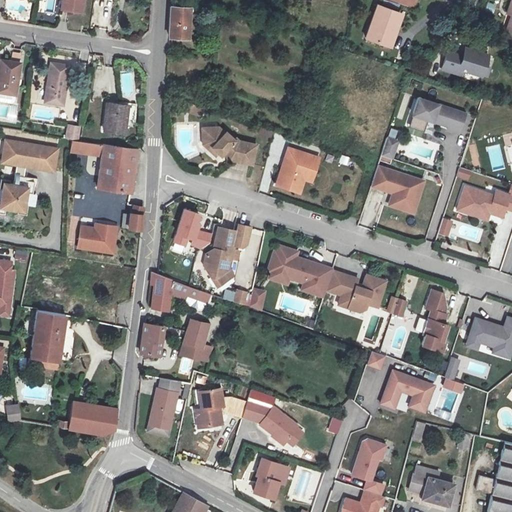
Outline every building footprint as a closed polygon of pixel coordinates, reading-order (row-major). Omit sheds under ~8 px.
[(85,0),(62,0),(61,10),(83,13),(85,0)] [(382,0),(414,8),(415,0),(382,0)] [(398,13),(376,5),(365,37),(390,46),(399,21),(396,20),(398,13)] [(188,39),(190,8),(170,7),(169,37),(188,39)] [(483,66),(487,56),(466,50),(463,59),(446,53),(441,69),(441,70),(461,76),(462,72),(479,77),(483,66)] [(21,63),(1,60),(0,66),(0,92),(15,95),(21,63)] [(70,67),(52,64),(45,102),(64,105),(70,67)] [(483,66),(479,77),(485,79),(489,69),(483,66)] [(468,113),(420,97),(413,116),(429,121),(449,128),(448,131),(460,135),(468,113)] [(129,107),(108,104),(105,131),(126,134),(129,107)] [(425,133),(429,121),(413,116),(409,128),(425,133)] [(67,124),(64,138),(79,140),(81,126),(67,124)] [(210,135),(212,124),(208,124),(203,143),(210,135)] [(219,126),(212,124),(210,135),(203,143),(210,149),(213,146),(221,153),(225,149),(230,153),(229,157),(252,162),(256,143),(239,140),(236,136),(235,138),(226,130),(225,131),(224,131),(219,126)] [(397,137),(387,133),(380,155),(390,158),(397,137)] [(4,181),(3,184),(33,190),(35,181),(28,179),(30,166),(50,169),(54,146),(6,138),(2,161),(17,164),(14,182),(4,181)] [(131,195),(137,151),(72,140),(70,153),(102,158),(97,189),(131,195)] [(319,156),(288,145),(276,181),(299,189),(304,176),(307,166),(314,169),(319,156)] [(58,147),(54,146),(50,169),(55,170),(58,147)] [(348,165),(349,157),(341,155),(339,163),(348,165)] [(421,180),(376,165),(368,191),(389,197),(387,205),(402,209),(405,201),(415,197),(421,180)] [(311,179),(314,169),(307,166),(304,176),(311,179)] [(460,168),(456,176),(467,180),(470,171),(460,168)] [(494,191),(465,180),(454,209),(466,212),(469,205),(487,211),(500,215),(502,206),(511,209),(511,191),(496,186),(494,191)] [(33,190),(3,184),(0,200),(0,205),(24,210),(28,192),(33,193),(33,190)] [(28,205),(34,206),(37,195),(31,194),(28,205)] [(485,218),(487,211),(469,205),(466,212),(485,218)] [(141,231),(143,209),(136,208),(132,215),(130,230),(141,231)] [(187,246),(189,239),(196,241),(204,213),(183,208),(174,243),(187,246)] [(441,236),(453,236),(453,219),(441,219),(441,236)] [(237,231),(220,227),(215,247),(215,248),(208,252),(206,263),(210,269),(218,265),(222,272),(229,267),(235,245),(243,247),(246,245),(251,227),(239,224),(237,231)] [(100,230),(82,227),(78,248),(118,254),(122,228),(101,225),(100,230)] [(463,238),(478,243),(482,230),(467,225),(463,238)] [(294,253),(280,248),(277,255),(272,253),(268,266),(289,273),(288,278),(303,283),(300,289),(323,296),(325,290),(330,274),(310,268),(311,264),(292,258),(294,253)] [(27,261),(27,252),(15,252),(15,261),(27,261)] [(14,265),(0,262),(0,308),(10,310),(17,274),(13,273),(14,265)] [(218,265),(210,269),(212,274),(217,275),(222,272),(218,265)] [(289,273),(268,266),(267,271),(269,271),(267,277),(286,284),(288,278),(289,273)] [(358,278),(332,270),(330,274),(325,290),(340,295),(338,305),(359,312),(365,309),(366,304),(377,307),(385,281),(365,275),(362,287),(356,285),(358,278)] [(160,276),(153,274),(151,284),(156,286),(152,309),(167,309),(171,291),(188,296),(198,300),(201,290),(160,276)] [(265,291),(253,289),(252,293),(250,307),(261,311),(265,291)] [(442,294),(430,290),(425,308),(429,309),(422,334),(424,335),(421,345),(441,351),(445,341),(442,340),(447,325),(443,324),(446,314),(443,314),(445,308),(442,294)] [(252,293),(242,291),(239,303),(247,306),(250,307),(252,293)] [(396,298),(391,296),(387,309),(393,310),(395,303),(396,298)] [(404,306),(395,303),(393,310),(392,312),(401,315),(404,306)] [(65,317),(31,311),(24,354),(57,360),(65,317)] [(491,325),(491,324),(474,318),(467,341),(478,345),(478,342),(493,347),(491,353),(508,358),(511,345),(511,319),(506,317),(502,328),(496,325),(495,327),(491,325)] [(209,361),(214,344),(205,341),(210,323),(191,319),(188,332),(184,344),(201,349),(198,359),(209,361)] [(158,357),(163,327),(147,323),(145,323),(142,354),(158,357)] [(478,345),(467,341),(465,346),(476,350),(478,345)] [(184,344),(180,357),(198,359),(201,349),(184,344)] [(385,356),(371,351),(367,364),(380,369),(385,356)] [(447,366),(455,369),(458,360),(450,358),(447,366)] [(455,369),(447,366),(443,377),(451,380),(455,369)] [(413,396),(411,400),(427,406),(434,386),(393,371),(380,403),(394,408),(401,391),(413,396)] [(180,382),(161,379),(159,391),(156,390),(151,425),(151,426),(172,429),(180,382)] [(447,379),(444,388),(461,393),(464,385),(447,379)] [(232,401),(242,402),(242,393),(232,392),(232,401)] [(210,397),(209,394),(199,395),(199,412),(193,412),(194,430),(207,430),(207,426),(219,425),(219,418),(219,416),(217,416),(217,412),(222,412),(221,397),(210,397)] [(257,416),(267,402),(250,396),(244,412),(257,416)] [(427,406),(411,400),(409,407),(424,412),(427,406)] [(114,428),(118,409),(73,401),(69,422),(58,420),(57,427),(102,435),(114,428)] [(267,402),(257,416),(264,421),(262,423),(275,432),(276,431),(288,440),(289,438),(299,426),(300,424),(276,406),(274,407),(267,402)] [(19,403),(6,404),(7,418),(21,420),(19,403)] [(331,417),(327,431),(339,434),(343,420),(331,417)] [(172,436),(172,429),(151,426),(150,432),(172,436)] [(299,426),(289,438),(296,443),(305,431),(299,426)] [(285,443),(288,440),(276,431),(275,432),(273,434),(285,443)] [(382,459),(387,444),(368,438),(364,441),(353,474),(368,479),(365,490),(381,495),(385,484),(372,480),(379,458),(382,459)] [(511,511),(511,448),(502,446),(494,484),(478,480),(474,496),(491,499),(488,511),(511,511)] [(280,463),(261,456),(255,473),(258,474),(252,489),(273,497),(279,480),(274,478),(280,463)] [(284,482),(290,467),(280,463),(274,478),(279,480),(284,482)] [(446,508),(453,486),(431,479),(429,485),(424,483),(427,477),(414,472),(409,488),(408,489),(421,493),(419,499),(446,508)] [(346,499),(341,511),(377,511),(380,506),(382,506),(384,498),(364,491),(360,503),(346,499)] [(205,511),(209,506),(185,493),(173,511),(205,511)]
